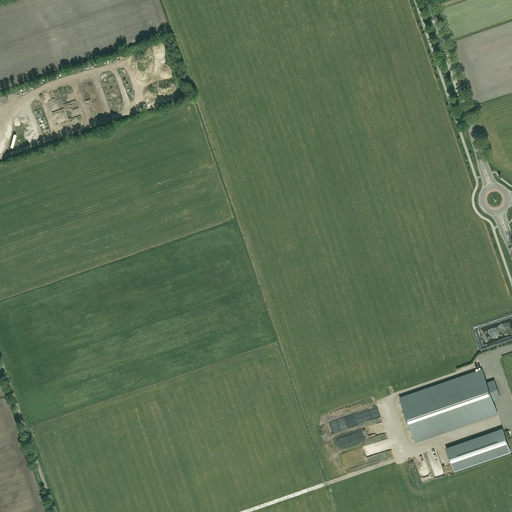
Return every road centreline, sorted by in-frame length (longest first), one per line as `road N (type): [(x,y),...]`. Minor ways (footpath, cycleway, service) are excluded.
road 1 (tertiary): [(489,186),(426,0)]
road 2 (unclassified): [(53,511),(0,358)]
